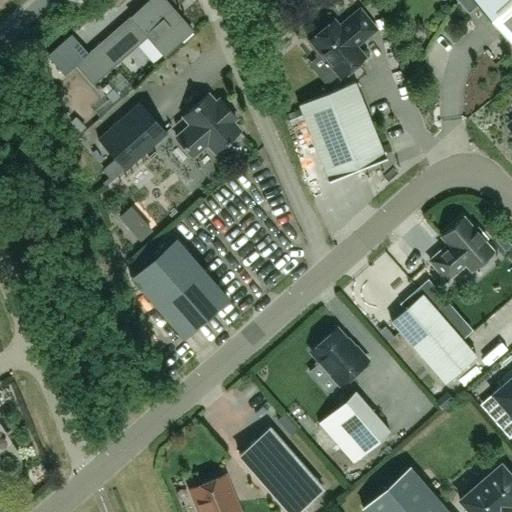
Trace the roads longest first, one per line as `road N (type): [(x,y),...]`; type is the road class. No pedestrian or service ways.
road 1 (unclassified): [(94,480),(426,186),(476,171),(511,201)]
road 2 (unclassified): [(0,249),(94,480)]
